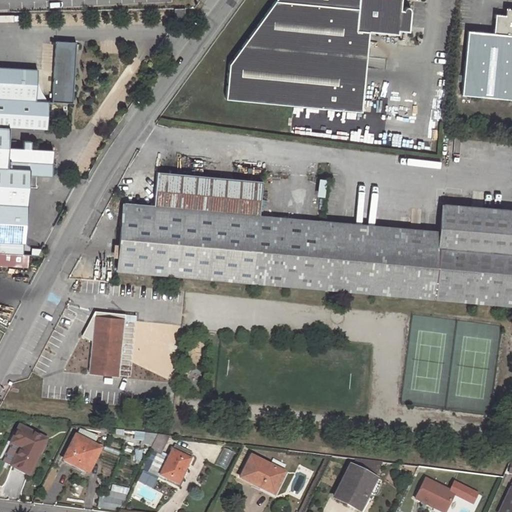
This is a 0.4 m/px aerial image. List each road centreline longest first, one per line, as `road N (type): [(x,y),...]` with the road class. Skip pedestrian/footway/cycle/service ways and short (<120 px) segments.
road 1 (unclassified): [(226,0),(100,175),(0,367)]
road 2 (unknown): [(125,138),(321,151),(392,175),(511,182)]
